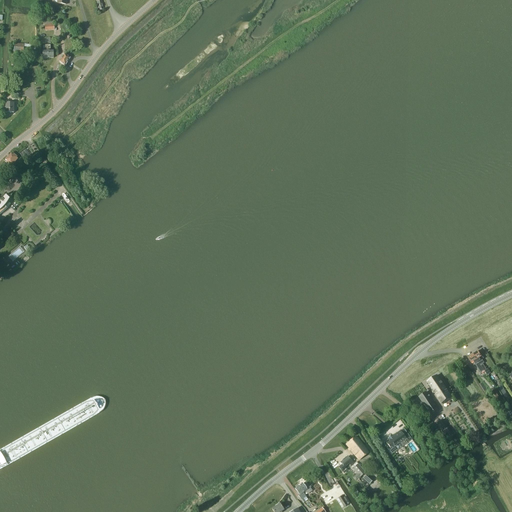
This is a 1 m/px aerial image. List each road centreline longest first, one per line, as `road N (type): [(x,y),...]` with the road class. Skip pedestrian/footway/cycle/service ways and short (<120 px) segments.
road 1 (tertiary): [(238,511),(434,340),(511,295)]
road 2 (tertiary): [(0,157),(154,0)]
